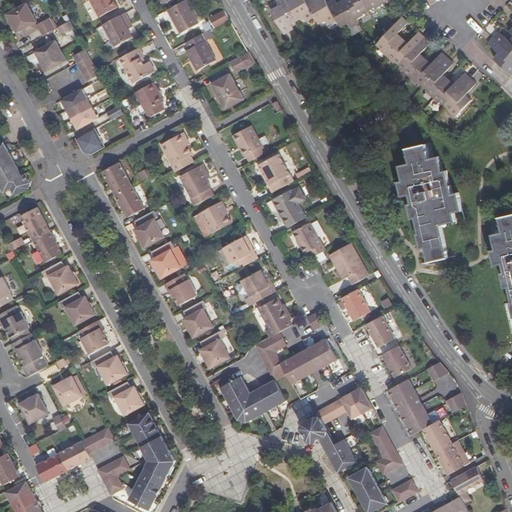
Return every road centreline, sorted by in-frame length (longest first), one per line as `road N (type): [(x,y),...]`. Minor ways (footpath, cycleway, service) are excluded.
road 1 (tertiary): [(495,400),(409,298),(234,0)]
road 2 (residential): [(239,454),(84,168)]
road 3 (residential): [(44,190),(197,473)]
road 4 (residential): [(196,108),(296,289),(323,300),(364,375)]
road 5 (residential): [(364,375),(432,497),(402,511)]
road 6 (residential): [(63,179),(0,63)]
road 7 (residential): [(84,168),(196,108)]
road 8 (residential): [(138,0),(196,108)]
